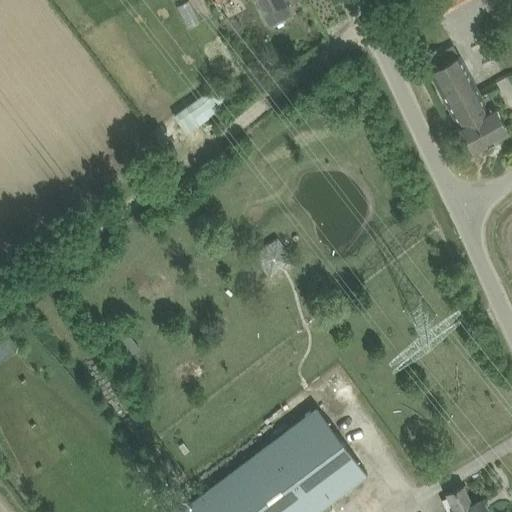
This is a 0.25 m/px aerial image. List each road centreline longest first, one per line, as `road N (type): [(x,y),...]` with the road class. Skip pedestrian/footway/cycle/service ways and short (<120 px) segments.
road 1 (track): [(368,22),(0,311)]
road 2 (unclassified): [(464,215),(357,0)]
